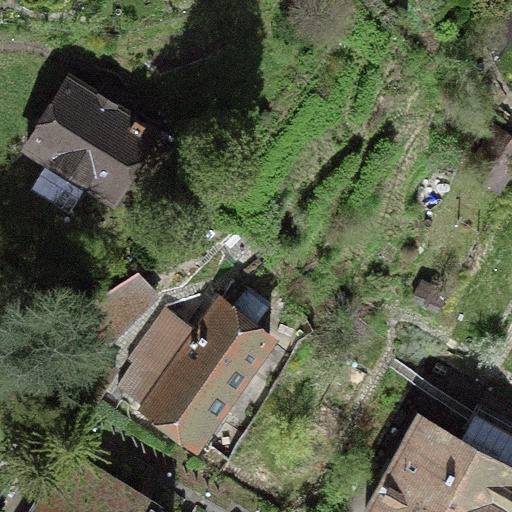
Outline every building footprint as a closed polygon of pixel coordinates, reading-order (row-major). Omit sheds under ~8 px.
[(115,104),(72,79),(66,80),(25,146),(112,199),(115,196),(130,205),(168,142),(153,133),(162,118),(121,93),(115,104)] [(511,160),(511,144),(492,130),(469,163),(497,182),(511,160)] [(135,273),(74,312),(111,337),(155,296),(135,273)] [(132,361),(117,383),(195,438),(269,336),(220,300),(198,331),(164,306),(127,358),(132,361)] [(505,511),(511,500),(511,424),(478,405),(460,437),(422,416),(368,511),(505,511)] [(40,511),(108,511),(114,503),(64,473),(40,511)] [(145,511),(128,511),(114,503),(108,511),(165,511),(151,503),(145,511)]
